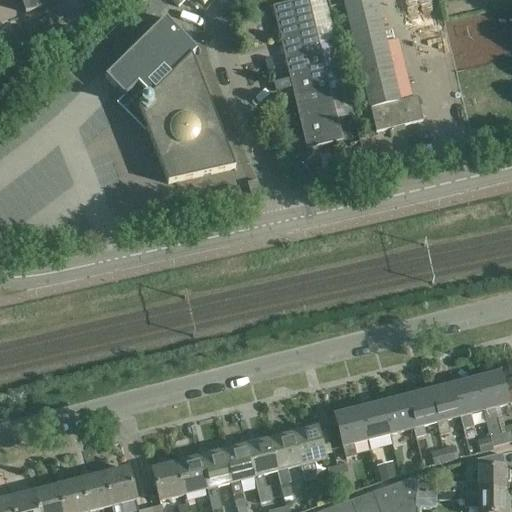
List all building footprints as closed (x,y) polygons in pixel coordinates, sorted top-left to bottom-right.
[(22,0),(27,14),(56,5),(54,0),(22,0)] [(341,142),(333,106),(349,102),(334,41),(318,45),(307,0),(273,8),(307,151),(341,142)] [(343,0),(370,111),(376,134),(423,123),(417,99),(399,104),(374,0),(343,0)] [(168,186),(235,171),(191,58),(147,101),(146,99),(138,107),(157,128),(147,132),(168,186)] [(511,435),(511,433),(499,436),(495,421),(498,420),(496,410),(507,407),(499,376),(476,382),(485,417),(494,450),(511,444),(511,435)] [(485,417),(476,382),(452,388),(460,419),(463,431),(473,429),(471,420),(485,417)] [(428,394),(437,425),(440,438),(449,435),(446,423),(460,419),(452,388),(428,394)] [(405,400),(413,432),(415,440),(425,438),(423,429),(437,425),(428,394),(405,400)] [(381,406),(389,438),(413,432),(405,400),(381,406)] [(389,438),(381,406),(358,412),(366,444),(389,438)] [(366,444),(358,412),(334,418),(342,450),(345,461),(356,459),(353,447),(366,444)] [(291,437),(299,469),(300,468),(304,484),(315,482),(311,466),(324,462),(316,431),(291,437)] [(299,469),(291,437),(268,443),(276,475),(278,483),(282,501),(292,498),(285,472),(299,469)] [(477,443),(480,456),(492,453),(489,440),(477,443)] [(276,475),(268,443),(245,449),(253,480),(256,491),(266,489),(263,478),(276,475)] [(443,451),(447,464),(458,461),(455,448),(443,451)] [(253,480),(245,449),(221,455),(229,487),(231,495),(234,511),(238,511),(245,510),(239,484),(253,480)] [(447,464),(443,451),(430,455),(433,468),(447,464)] [(197,461),(205,492),(206,492),(208,501),(219,499),(216,490),(229,487),(221,455),(197,461)] [(453,494),(505,494),(505,469),(502,456),(476,462),(478,469),(478,484),(466,484),(466,485),(453,485),(453,494)] [(205,492),(197,461),(174,467),(182,498),(205,492)] [(380,484),(396,479),(392,464),(376,468),(380,484)] [(182,498),(174,467),(151,473),(159,504),(182,498)] [(335,469),(339,486),(349,483),(345,467),(335,469)] [(339,486),(335,469),(328,471),(332,487),(339,486)] [(111,511),(121,511),(120,506),(135,502),(127,471),(103,477),(111,509),(111,511)] [(80,483),(87,511),(97,511),(111,509),(103,477),(80,483)] [(416,511),(416,479),(385,490),(391,506),(386,511),(416,511)] [(87,511),(80,483),(56,489),(62,511),(87,511)] [(62,511),(56,489),(33,495),(37,511),(62,511)] [(366,511),(386,511),(391,506),(385,490),(362,499),(366,511)] [(504,511),(505,494),(453,494),(437,494),(437,503),(464,503),(464,509),(478,509),(477,511),(504,511)] [(10,501),(12,511),(37,511),(33,495),(10,501)] [(354,511),(366,511),(362,499),(351,503),(354,511)] [(0,503),(0,511),(12,511),(10,501),(0,503)] [(341,511),(354,511),(351,503),(340,507),(341,511)]
